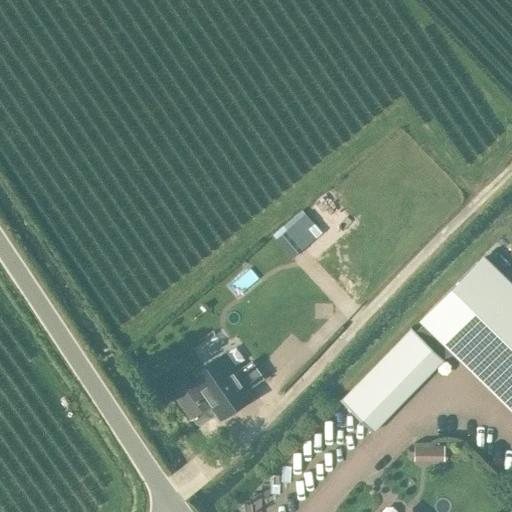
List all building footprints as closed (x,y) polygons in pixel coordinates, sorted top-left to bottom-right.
[(306,248),(289,229),(276,240),(292,259),(306,248)] [(411,327),(340,400),(372,432),(374,431),(372,429),(440,359),(442,361),(444,359),(441,357),(454,344),(511,400),(511,294),(478,261),(417,323),(421,326),(415,332),(411,327)] [(217,317),(188,330),(194,343),(223,330),(217,317)] [(223,357),(172,392),(191,419),(192,418),(196,424),(202,425),(215,416),(215,411),(221,419),(251,398),(246,390),(263,378),(251,361),(234,373),(223,357)] [(416,444),(417,461),(447,460),(447,443),(416,444)]
